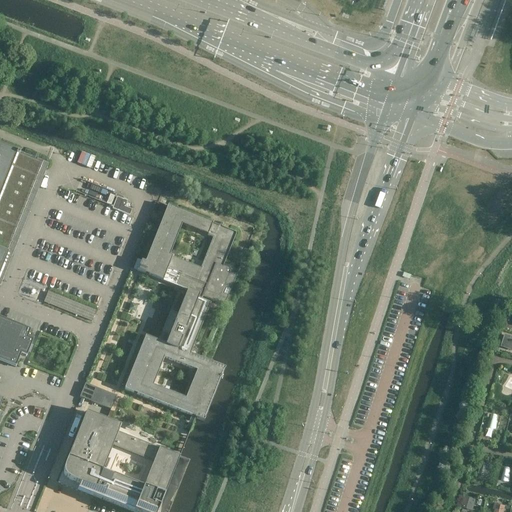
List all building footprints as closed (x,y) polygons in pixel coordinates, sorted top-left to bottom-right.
[(0,418),(2,415),(0,414),(0,405),(2,399),(0,398),(0,361),(15,367),(21,355),(26,357),(33,341),(27,338),(30,330),(0,318),(0,272),(44,163),(0,145),(0,418)] [(78,162),(92,168),(96,156),(82,151),(78,162)] [(98,161),(96,168),(128,181),(131,175),(118,169),(120,164),(116,162),(114,168),(98,161)] [(88,198),(115,203),(118,190),(90,184),(88,198)] [(131,214),(133,208),(126,206),(128,199),(117,196),(114,209),(131,214)] [(125,390),(204,421),(225,368),(211,363),(190,354),(208,310),(210,304),(201,300),(202,297),(224,306),(236,275),(236,274),(236,275),(232,273),(233,271),(223,267),(236,234),(236,233),(235,233),(212,223),(168,205),(145,262),(141,261),(137,271),(187,291),(165,344),(145,336),(124,388),(124,389),(125,390)] [(18,291),(25,295),(31,284),(25,280),(18,291)] [(93,321),(97,309),(49,290),(44,302),(93,321)] [(511,337),(505,335),(501,347),(511,350),(511,337)] [(96,388),(90,402),(111,410),(116,396),(96,388)] [(95,490),(93,496),(132,511),(157,511),(180,456),(159,448),(118,432),(120,426),(86,412),(65,465),(64,466),(64,467),(63,468),(63,469),(63,470),(63,471),(63,473),(64,474),(64,475),(65,476),(66,477),(67,478),(70,480),(75,482),(78,483),(82,485),(85,486),(89,488),(95,490)] [(497,417),(491,416),(490,419),(487,427),(496,429),(496,420),(497,417)] [(489,466),(481,464),(479,474),(488,476),(489,471),(488,471),(489,466)] [(510,473),(510,470),(504,469),(503,472),(501,480),(510,481),(510,473)] [(476,500),(465,497),(462,508),(473,511),(476,500)]
